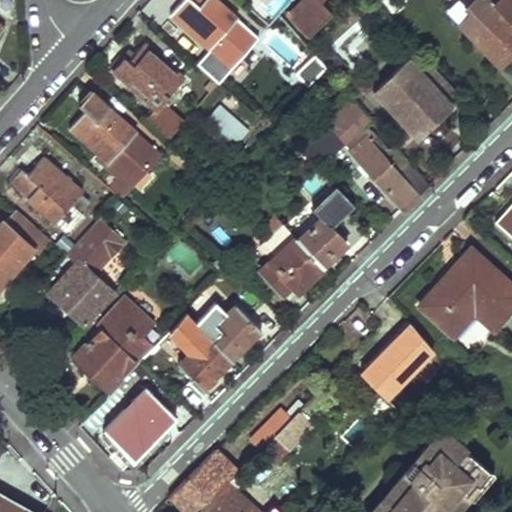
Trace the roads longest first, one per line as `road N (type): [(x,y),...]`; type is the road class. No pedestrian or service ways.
road 1 (residential): [(131,511),(511,136)]
road 2 (secondary): [(0,388),(110,511)]
